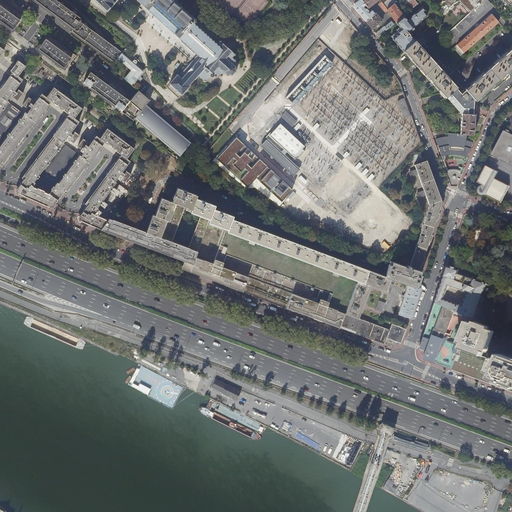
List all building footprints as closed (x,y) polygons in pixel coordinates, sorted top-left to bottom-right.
[(0,0),(0,20),(12,30),(23,16),(2,0),(1,0),(35,0),(60,18),(73,28),(71,31),(114,62),(118,58),(120,55),(122,52),(117,48),(117,47),(115,45),(114,46),(99,35),(100,35),(97,33),(88,27),(88,26),(87,25),(88,24),(85,22),(85,23),(84,23),(83,23),(80,21),(81,20),(80,19),(81,18),(77,15),(77,14),(76,14),(77,13),(74,11),(74,12),(72,11),(64,6),(65,5),(64,4),(64,3),(62,1),(61,2),(60,2),(59,2),(56,0),(0,0)] [(95,0),(107,11),(108,10),(107,10),(114,4),(114,3),(116,0),(95,0)] [(137,0),(150,12),(157,18),(175,34),(179,38),(193,22),(195,20),(196,20),(196,19),(195,19),(192,16),(192,15),(191,15),(188,12),(187,11),(187,12),(184,9),(184,8),(183,8),(180,5),(180,4),(180,5),(176,2),(177,1),(176,1),(174,0),(137,0)] [(362,18),(372,29),(383,20),(381,18),(380,19),(375,13),(374,13),(371,10),(369,12),(366,9),(365,8),(364,9),(363,7),(365,5),(367,9),(378,0),(358,0),(353,4),(353,8),(362,18)] [(394,4),(396,1),(395,0),(390,0),(384,6),(387,10),(394,4)] [(460,10),(441,28),(447,35),(470,13),(468,11),(473,7),(466,0),(457,0),(457,1),(454,4),(460,10)] [(452,40),(490,4),(486,0),(483,0),(470,13),(447,35),(452,40)] [(511,8),(504,0),(490,0),(505,16),(511,11),(511,8)] [(387,12),(395,22),(403,16),(394,4),(387,10),(384,6),(381,2),(379,4),(384,12),(385,12),(386,13),(387,12)] [(391,36),(402,50),(415,40),(408,32),(410,30),(411,31),(414,29),(413,27),(419,22),(427,15),(424,12),(425,10),(422,7),(406,20),(404,18),(404,17),(403,16),(395,22),(397,24),(398,23),(400,26),(399,27),(396,30),(397,31),(391,36)] [(433,85),(444,98),(446,97),(456,88),(456,87),(447,77),(453,72),(453,73),(503,28),(491,15),(456,45),(464,54),(449,67),(425,41),(420,46),(415,40),(403,51),(408,56),(415,64),(413,65),(415,68),(417,67),(431,82),(429,83),(431,86),(433,85)] [(375,33),(378,37),(393,24),(391,21),(384,27),(384,26),(375,33)] [(198,55),(206,68),(212,73),(210,75),(211,77),(213,77),(214,76),(215,76),(216,77),(217,76),(216,75),(218,73),(220,75),(219,76),(220,76),(221,76),(222,75),(221,75),(224,72),(227,75),(226,76),(227,76),(228,75),(231,75),(232,76),(233,75),(232,74),(235,72),(236,72),(236,71),(235,70),(235,67),(236,66),(236,65),(234,66),(232,63),(234,61),(235,62),(236,61),(235,60),(236,59),(235,58),(234,59),(232,57),(234,55),(235,55),(236,55),(235,54),(236,53),(235,53),(234,53),(232,51),(232,50),(231,49),(231,50),(224,44),(225,44),(224,43),(223,44),(221,41),(221,40),(220,41),(219,40),(219,41),(220,41),(217,44),(193,22),(179,38),(198,55)] [(74,54),(48,35),(38,49),(64,67),(74,54)] [(126,48),(122,53),(128,58),(124,63),(131,70),(124,78),(132,84),(143,71),(135,64),(137,62),(137,61),(136,60),(134,60),(132,62),(129,59),(132,54),(126,48)] [(464,89),(474,100),(475,101),(488,90),(489,91),(492,89),(491,87),(506,73),(507,75),(510,73),(509,71),(511,68),(511,48),(464,89)] [(120,55),(118,58),(124,63),(128,58),(122,53),(120,55)] [(166,87),(178,98),(206,68),(196,54),(169,83),(166,87)] [(0,164),(2,162),(3,163),(7,159),(7,158),(9,155),(13,150),(18,144),(19,142),(20,140),(21,140),(24,135),(31,126),(34,122),(36,122),(41,115),(43,113),(44,112),(52,101),(54,103),(66,112),(69,114),(61,125),(61,124),(60,126),(59,128),(53,135),(54,136),(51,140),(50,142),(41,154),(40,156),(38,157),(38,158),(35,162),(30,169),(28,171),(28,172),(25,176),(26,177),(23,180),(22,181),(19,185),(16,190),(17,193),(50,207),(53,206),(56,203),(60,198),(61,196),(63,194),(64,192),(66,190),(67,191),(71,185),(74,182),(75,180),(79,174),(84,168),(86,166),(88,162),(90,163),(97,154),(97,153),(98,152),(105,143),(108,145),(120,154),(121,155),(114,164),(114,165),(112,166),(111,168),(111,169),(106,175),(107,176),(104,180),(103,181),(94,194),(93,194),(93,195),(88,202),(89,203),(87,206),(86,206),(83,212),(82,213),(78,217),(79,220),(81,221),(100,229),(105,223),(109,218),(114,212),(129,192),(116,182),(117,182),(115,181),(120,174),(122,176),(120,178),(125,182),(131,174),(126,171),(124,173),(122,172),(130,161),(127,158),(134,148),(125,141),(107,128),(100,138),(97,136),(88,146),(87,145),(88,142),(84,139),(78,146),(83,150),(84,147),(86,149),(81,155),(80,155),(63,143),(69,135),(71,137),(69,139),(74,143),(80,135),(75,131),(73,134),(71,132),(79,121),(75,118),(82,108),(54,87),(47,97),(42,93),(34,105),(32,107),(27,113),(25,112),(24,113),(8,102),(9,101),(7,101),(13,93),(15,95),(13,97),(18,101),(23,93),(19,89),(17,92),(15,90),(23,79),(19,76),(26,66),(18,60),(11,69),(11,70),(13,72),(4,84),(2,86),(0,89),(0,164)] [(61,82),(64,78),(62,77),(61,76),(51,69),(48,67),(39,60),(33,68),(40,72),(38,75),(42,78),(44,75),(48,78),(48,79),(55,83),(58,80),(61,82)] [(122,110),(129,100),(90,71),(83,81),(122,110)] [(446,97),(461,114),(473,114),(474,100),(464,89),(464,88),(460,92),(456,88),(446,97)] [(145,96),(141,92),(139,90),(123,110),(126,113),(127,111),(130,114),(145,96)] [(145,107),(147,104),(150,100),(146,97),(145,96),(130,114),(135,118),(137,116),(141,119),(141,120),(176,150),(185,140),(150,110),(149,110),(145,107)] [(30,106),(32,107),(34,105),(32,103),(34,100),(29,97),(23,105),(28,108),(30,106)] [(410,115),(404,98),(397,101),(403,117),(410,115)] [(296,120),(286,110),(281,116),(292,125),(296,120)] [(460,134),(465,134),(473,135),(474,114),(473,114),(461,114),(460,125),(459,125),(459,126),(460,126),(460,134)] [(280,123),(269,134),(293,157),(295,155),(302,148),(304,145),(280,123)] [(511,135),(505,132),(492,156),(511,165),(511,135)] [(456,187),(464,168),(461,167),(460,171),(454,170),(450,171),(447,171),(444,162),(444,161),(445,159),(444,156),(449,155),(453,155),(456,155),(463,156),(466,158),(470,149),(472,143),(464,141),(465,134),(460,134),(457,134),(448,133),(448,137),(442,138),(435,139),(438,148),(441,157),(439,157),(450,187),(456,187)] [(259,188),(259,152),(253,147),(249,147),(249,143),(247,143),(238,136),(218,159),(249,186),(257,187),(259,188)] [(266,139),(260,145),(293,175),(299,169),(266,139)] [(225,148),(216,142),(210,149),(218,156),(225,148)] [(295,155),(298,158),(305,151),(302,148),(295,155)] [(408,283),(416,286),(417,283),(418,283),(419,279),(421,274),(420,274),(421,271),(425,272),(445,211),(443,204),(442,203),(427,160),(415,164),(417,169),(416,169),(416,171),(409,173),(411,176),(418,174),(424,190),(423,190),(424,192),(417,194),(422,207),(429,204),(430,205),(410,266),(407,265),(407,266),(392,261),(391,265),(390,264),(388,269),(387,273),(388,274),(387,277),(390,278),(392,278),(396,280),(408,283)] [(510,187),(495,179),(499,172),(495,171),(489,167),(487,166),(484,171),(478,183),(483,186),(482,186),(480,187),(480,188),(479,189),(479,190),(479,192),(480,193),(480,194),(481,195),(482,195),(483,195),(484,195),(485,195),(486,195),(487,194),(486,196),(501,204),(510,187)] [(354,185),(357,178),(350,174),(346,180),(354,185)] [(196,195),(177,187),(172,202),(175,203),(191,209),(195,198),(196,195)] [(293,201),(299,195),(294,190),(288,196),(293,201)] [(152,214),(145,232),(160,237),(166,219),(169,220),(175,203),(172,202),(160,197),(154,215),(152,214)] [(195,198),(191,209),(190,211),(210,219),(208,222),(216,225),(228,230),(232,219),(233,216),(214,208),(215,205),(195,198)] [(140,229),(135,228),(134,227),(136,222),(125,218),(123,223),(109,218),(105,223),(100,229),(118,236),(135,242),(142,245),(162,252),(179,258),(184,260),(181,268),(190,271),(195,257),(196,257),(208,222),(210,219),(190,211),(191,209),(175,203),(169,220),(166,219),(160,237),(145,232),(140,229)] [(301,244),(232,219),(228,230),(227,231),(249,240),(248,243),(254,245),(255,242),(274,249),(314,264),(334,271),(332,274),(338,276),(339,273),(357,280),(363,282),(368,270),(352,263),(301,244)] [(216,225),(208,222),(196,257),(195,257),(190,271),(195,273),(228,285),(321,320),(340,327),(345,313),(348,305),(357,280),(339,273),(338,276),(332,274),(334,271),(314,264),(274,249),(255,242),(254,245),(248,243),(249,240),(227,231),(228,230),(216,225)] [(455,270),(456,269),(454,268),(451,267),(451,268),(447,267),(444,277),(440,290),(439,292),(436,303),(443,306),(456,311),(474,318),(476,312),(477,312),(487,284),(473,279),(473,280),(458,274),(459,271),(458,271),(455,270)] [(370,271),(370,270),(368,270),(363,282),(357,280),(348,305),(345,313),(350,315),(358,318),(360,311),(359,310),(360,306),(362,307),(363,304),(360,304),(364,293),(368,278),(370,271)] [(387,277),(370,271),(368,278),(364,293),(360,304),(363,304),(365,297),(364,297),(365,292),(367,293),(370,284),(377,286),(376,288),(385,290),(390,278),(387,277)] [(416,286),(408,283),(404,295),(402,294),(401,297),(403,298),(398,314),(409,317),(411,318),(413,308),(414,305),(415,305),(418,296),(417,295),(418,292),(419,292),(420,287),(416,286)] [(511,303),(511,300),(511,290),(509,289),(503,306),(495,326),(501,328),(511,303)] [(379,301),(377,309),(383,311),(386,303),(379,301)] [(443,306),(436,303),(433,313),(428,326),(421,349),(427,352),(424,359),(439,364),(442,365),(461,372),(493,384),(501,387),(504,388),(511,391),(511,331),(507,329),(507,330),(501,328),(495,326),(491,324),(481,321),(474,318),(456,311),(443,306)] [(367,321),(358,318),(345,313),(340,327),(360,334),(384,344),(387,337),(400,342),(405,329),(406,328),(392,323),(390,329),(376,324),(367,321)] [(215,379),(212,387),(222,392),(222,393),(236,400),(241,391),(215,379)] [(244,394),(242,399),(259,404),(261,399),(244,394)] [(384,488),(395,494),(400,485),(389,479),(384,488)]
